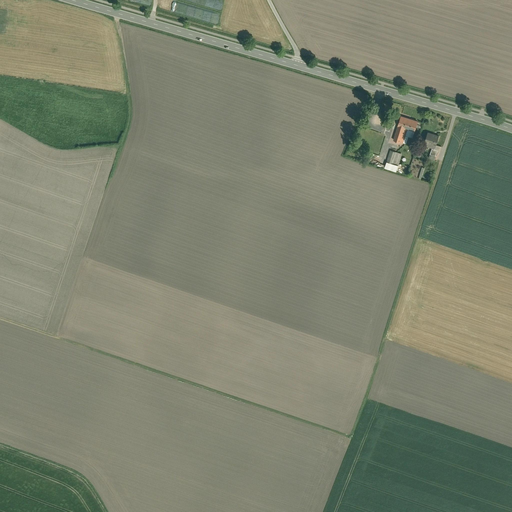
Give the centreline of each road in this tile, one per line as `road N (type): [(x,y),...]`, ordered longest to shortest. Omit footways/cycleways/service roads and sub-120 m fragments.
road 1 (track): [(455,111),(350,431),(0,316)]
road 2 (secondary): [(296,65),(71,0)]
road 3 (secondary): [(511,129),(296,65)]
road 4 (track): [(117,13),(130,116),(113,173)]
